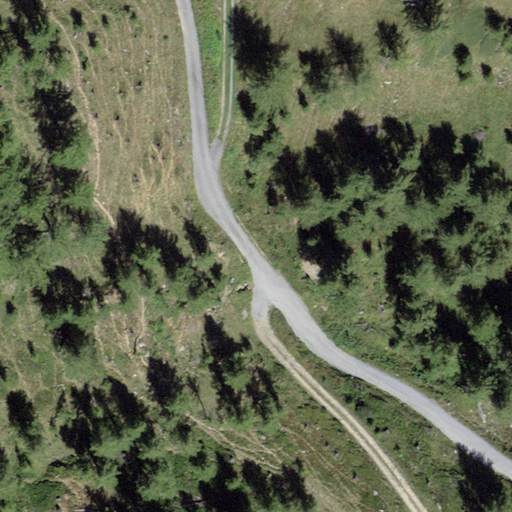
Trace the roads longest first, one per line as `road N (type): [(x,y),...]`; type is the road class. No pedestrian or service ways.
road 1 (unclassified): [(511,471),(414,397),(310,338),(244,246),(204,172),(182,0)]
road 2 (track): [(277,289),(261,306),(262,329),(361,433),(417,511)]
road 3 (track): [(204,172),(224,117),(229,0)]
